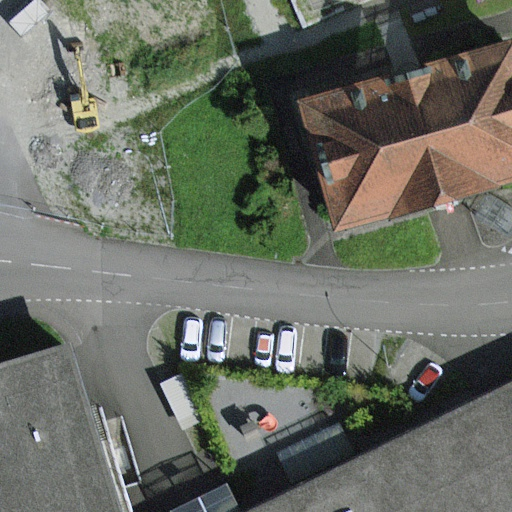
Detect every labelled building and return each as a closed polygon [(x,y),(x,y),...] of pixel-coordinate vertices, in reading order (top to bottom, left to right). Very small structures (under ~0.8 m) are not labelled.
[(511,49),(313,106),(346,223),(399,208),(400,210),(448,197),(494,184),(493,179),(511,174),(511,49)] [(511,511),(511,449),(484,393),(243,511),(242,511),(126,511),(74,338),(0,359),(0,511),(511,511)] [(185,372),(160,384),(183,432),(208,420),(185,372)] [(511,378),(493,388),(484,393),(511,449),(511,378)] [(172,507),(174,511),(242,511),(243,511),(227,480),(199,494),(172,507)]
